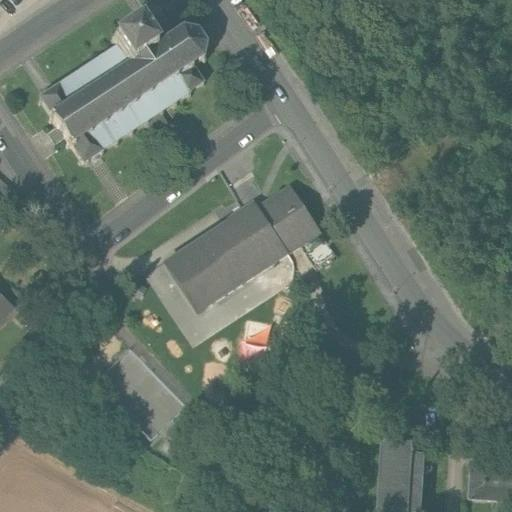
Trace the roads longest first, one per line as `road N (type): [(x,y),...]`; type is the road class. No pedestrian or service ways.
road 1 (residential): [(288,108),(352,197),(404,290),(454,348),(511,388)]
road 2 (residential): [(288,108),(102,240),(90,269)]
road 3 (residential): [(0,142),(90,269)]
road 4 (residential): [(90,269),(73,310),(0,391)]
road 5 (residential): [(220,0),(288,108)]
